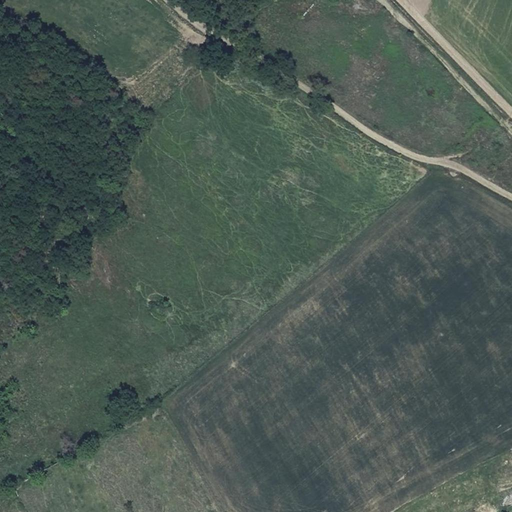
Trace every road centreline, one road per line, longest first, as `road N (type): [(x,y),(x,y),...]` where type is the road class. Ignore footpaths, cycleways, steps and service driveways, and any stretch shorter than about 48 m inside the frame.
road 1 (track): [(171,0),(388,143),(511,195)]
road 2 (track): [(511,129),(384,0)]
